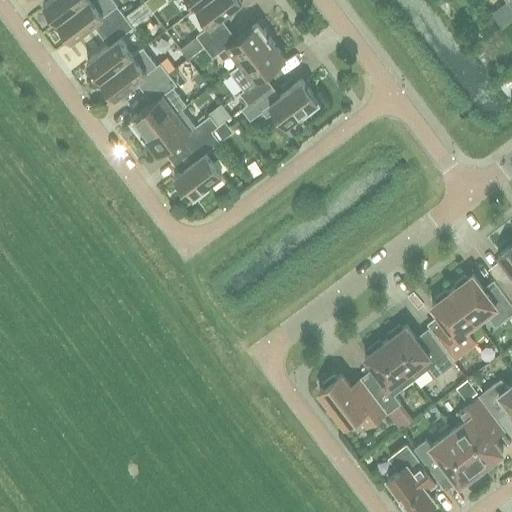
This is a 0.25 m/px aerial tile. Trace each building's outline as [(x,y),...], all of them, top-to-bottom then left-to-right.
[(48,0),(44,4),(58,22),(86,0),(48,0)] [(105,31),(125,16),(117,5),(103,15),(91,0),(86,0),(58,22),(71,40),(97,20),(105,31)] [(243,1),(242,0),(205,0),(196,7),(210,24),(196,35),(205,46),(226,30),(218,19),(243,1)] [(133,27),(125,16),(105,31),(113,41),(87,61),(101,79),(133,55),(119,37),(133,27)] [(240,64),(273,39),(261,22),(235,42),(226,30),(205,46),(213,57),(218,52),(223,59),(233,54),(240,64)] [(287,57),(273,39),(240,64),(254,82),(240,92),(248,103),(268,88),(260,77),(287,57)] [(148,88),(168,73),(160,62),(146,73),(133,55),(101,79),(115,97),(140,78),(148,88)] [(176,84),(168,73),(148,88),(156,99),(131,118),(144,136),(176,112),(163,94),(176,84)] [(276,98),(268,88),(248,103),(242,108),(250,120),(262,111),(267,116),(276,112),(286,125),(301,113),(304,117),(321,104),(302,79),(276,98)] [(192,146),(212,131),(218,126),(210,115),(190,130),(176,112),(144,136),(158,154),(167,148),(184,134),(192,146)] [(220,142),(212,131),(192,146),(200,156),(174,175),(193,201),(210,188),(207,184),(218,176),(223,172),(206,152),(220,142)] [(511,244),(498,255),(508,269),(508,272),(498,280),(511,297),(511,244)] [(457,286),(453,289),(476,320),(486,313),(490,318),(493,315),(499,323),(511,313),(511,303),(497,284),(487,292),(473,274),(469,277),(465,275),(456,282),(457,286)] [(469,326),(476,320),(453,289),(449,292),(445,290),(436,297),(437,301),(433,304),(443,317),(442,321),(433,328),(455,356),(476,341),(468,330),(469,326)] [(389,337),(386,340),(415,378),(427,369),(434,378),(455,362),(438,340),(425,349),(406,324),(402,327),(400,324),(387,334),(389,337)] [(394,394),(415,378),(386,340),(382,343),(380,340),(367,349),(369,352),(365,356),(384,380),(371,390),(387,411),(401,429),(414,419),(401,402),(394,394)] [(387,411),(371,390),(361,398),(342,373),(338,376),(333,375),(323,382),(324,387),(319,390),(335,410),(332,412),(341,425),(342,427),(358,414),(367,426),(387,411)] [(511,383),(508,386),(507,386),(501,379),(482,393),(499,416),(510,408),(511,410),(511,383)] [(464,420),(453,428),(482,467),(488,462),(490,466),(503,456),(500,453),(503,450),(484,425),(494,417),(479,396),(458,412),(464,420)] [(482,467),(453,428),(432,444),(427,438),(415,447),(435,474),(443,468),(445,470),(450,471),(460,484),(463,481),(465,484),(478,475),(476,471),(482,467)] [(431,511),(435,509),(432,505),(436,502),(417,476),(426,469),(407,444),(389,457),(399,470),(388,478),(404,499),(400,502),(407,511),(409,511),(412,510),(413,511),(431,511)]
